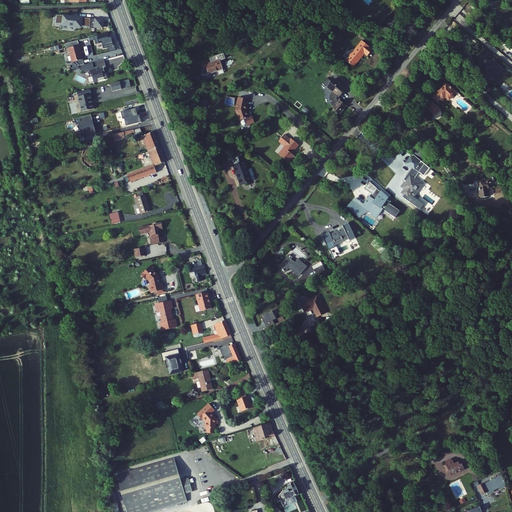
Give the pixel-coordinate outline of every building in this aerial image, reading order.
[(102,29),(103,21),(57,16),(56,23),(63,24),(63,26),(81,28),(81,26),(102,29)] [(96,44),(102,42),(104,48),(114,46),(112,37),(109,38),(108,33),(94,37),(96,44)] [(85,65),(79,39),(66,42),(67,48),(69,47),(74,67),(85,65)] [(361,47),(345,66),(353,73),(364,60),(367,62),(372,55),(361,47)] [(493,62),(488,57),(479,67),(494,79),(498,75),(499,76),(504,71),(497,65),(498,64),(494,60),(493,62)] [(90,71),(91,75),(93,77),(93,78),(94,83),(105,80),(104,79),(107,78),(106,75),(105,71),(107,70),(105,61),(97,63),(98,67),(97,68),(94,68),(94,70),(90,71)] [(85,72),(90,71),(94,70),(94,68),(97,68),(95,62),(83,66),(81,70),(85,72)] [(207,75),(208,80),(221,76),(218,66),(205,71),(204,69),(201,70),(203,76),(207,75)] [(130,87),(128,80),(111,85),(113,92),(130,87)] [(450,95),(453,98),(459,90),(448,81),(436,97),(440,100),(443,96),(446,99),(450,95)] [(335,116),(342,121),(348,113),(341,108),(341,107),(341,106),(341,105),(340,105),(347,96),(335,87),(329,96),(335,100),(334,102),(334,104),(334,106),(334,107),(334,108),(335,110),(335,111),(336,113),(337,114),(335,116)] [(484,93),(487,96),(492,90),(489,87),(484,93)] [(79,102),(80,103),(82,112),(95,109),(94,103),(93,103),(90,95),(92,94),(91,90),(78,93),(79,99),(78,100),(79,102)] [(438,113),(443,107),(435,100),(429,106),(438,113)] [(238,118),(240,123),(243,124),(244,125),(245,126),(246,126),(248,132),(256,130),(253,123),(250,125),(247,117),(249,107),(240,105),(238,118)] [(125,119),(127,127),(142,123),(140,116),(138,116),(137,109),(123,112),(122,113),(123,120),(125,119)] [(92,116),(78,119),(75,119),(76,124),(79,123),(82,136),(96,133),(92,116)] [(147,142),(150,151),(161,148),(156,133),(144,137),(143,135),(141,136),(144,143),(147,142)] [(296,150),(288,143),(287,144),(281,139),(276,146),(282,151),(276,158),(287,167),(289,165),(291,166),(294,163),(289,158),(296,150)] [(130,175),(131,181),(159,174),(158,166),(167,163),(161,148),(150,151),(155,166),(129,173),(130,175)] [(402,188),(404,189),(401,193),(409,199),(412,195),(414,197),(424,185),(415,179),(419,173),(424,176),(429,168),(425,165),(421,162),(421,163),(411,156),(405,164),(412,170),(404,181),(406,182),(402,188)] [(234,172),(241,193),(253,188),(244,163),(234,167),(236,172),(234,172)] [(496,179),(484,181),(486,197),(488,196),(489,198),(491,197),(492,196),(494,196),(493,188),(497,187),(496,179)] [(371,213),(376,217),(383,207),(395,218),(400,211),(391,203),(393,201),(370,182),(364,189),(371,194),(362,205),(359,202),(355,198),(348,207),(360,217),(361,214),(369,209),(372,212),(371,213)] [(137,198),(144,214),(153,210),(147,194),(145,195),(144,193),(139,194),(140,197),(137,198)] [(114,224),(121,223),(118,212),(112,214),(114,224)] [(163,229),(162,223),(157,225),(157,223),(153,224),(153,225),(140,228),(141,234),(145,233),(145,231),(148,231),(148,232),(150,232),(152,237),(150,237),(152,244),(160,242),(160,244),(165,243),(164,238),(159,238),(159,236),(160,236),(159,230),(163,229)] [(336,246),(349,240),(350,242),(356,239),(355,238),(350,227),(345,229),(344,229),(331,236),(331,235),(330,233),(323,236),(323,238),(333,259),(341,256),(336,246)] [(134,249),(136,257),(146,255),(145,247),(134,249)] [(288,269),(297,277),(301,272),(293,264),(294,263),(290,260),(292,258),(289,255),(279,268),(285,273),(288,269)] [(209,272),(207,264),(193,267),(194,275),(198,274),(200,280),(205,279),(203,274),(209,272)] [(158,292),(158,294),(167,292),(165,283),(163,283),(161,276),(156,271),(158,269),(154,265),(144,274),(144,276),(147,278),(149,279),(150,278),(153,281),(154,285),(153,287),(154,293),(158,292)] [(314,270),(316,274),(325,270),(323,266),(314,270)] [(209,293),(197,296),(201,312),(212,309),(211,303),(210,303),(210,301),(210,300),(209,293)] [(163,304),(160,305),(162,312),(164,312),(167,323),(165,323),(167,331),(180,328),(178,320),(176,320),(174,310),(175,309),(174,301),(167,303),(163,304)] [(315,315),(319,323),(328,319),(320,302),(303,310),(308,319),(315,315)] [(205,343),(226,338),(232,335),(226,320),(216,323),(218,329),(214,330),(216,334),(204,338),(205,343)] [(194,333),(202,331),(200,323),(192,325),(194,333)] [(232,356),(234,362),(244,360),(237,343),(231,345),(235,356),(232,356)] [(200,386),(202,390),(213,388),(208,369),(192,373),(193,377),(199,376),(202,385),(200,386)] [(240,397),(244,409),(256,405),(255,400),(252,401),(250,394),(249,394),(243,396),(240,397)] [(208,424),(208,429),(215,430),(215,425),(216,425),(217,421),(219,421),(220,415),(217,414),(213,409),(217,406),(212,400),(200,410),(203,414),(205,413),(208,417),(207,423),(208,424)] [(255,426),(257,433),(263,431),(265,436),(275,433),(274,429),(271,420),(255,426)] [(257,433),(259,438),(276,433),(275,429),(274,429),(275,433),(265,436),(263,431),(257,433)] [(450,469),(452,472),(463,467),(461,463),(463,463),(461,457),(453,461),(451,457),(448,458),(448,457),(446,458),(448,462),(450,469)] [(178,458),(120,477),(122,481),(129,478),(137,503),(130,505),(131,511),(154,511),(192,500),(189,492),(196,490),(192,477),(185,479),(178,458)] [(480,495),(482,494),(485,493),(486,495),(492,493),(492,491),(497,489),(498,490),(506,486),(502,474),(476,487),(480,495)] [(129,478),(122,481),(130,505),(137,503),(129,478)] [(285,497),(290,498),(300,494),(295,482),(288,485),(289,487),(286,488),(283,492),(285,497)]
